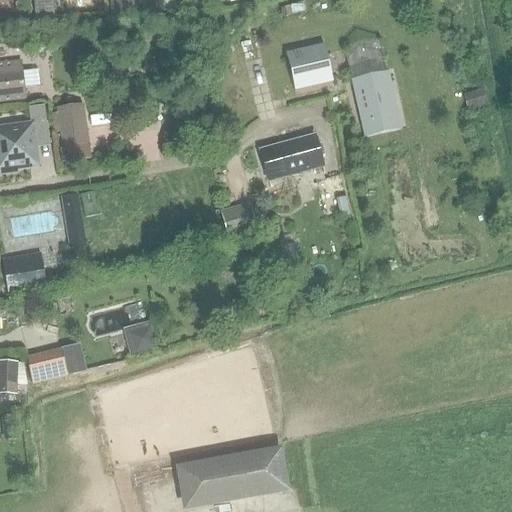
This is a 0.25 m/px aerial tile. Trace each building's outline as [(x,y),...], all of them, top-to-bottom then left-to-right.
[(35,22),(53,20),(51,0),(45,0),(34,1),(35,22)] [(131,0),(110,0),(111,15),(133,14),(131,0)] [(324,45),(286,54),(286,55),(287,54),(296,91),(294,91),(294,92),(333,83),(333,82),(331,83),(323,46),(324,46),(324,45)] [(0,100),(20,99),(17,60),(0,61),(0,100)] [(351,81),(364,139),(363,135),(400,126),(401,131),(402,131),(389,73),(388,73),(388,74),(352,83),(351,81)] [(485,90),(469,95),(473,108),(489,104),(485,90)] [(86,145),(80,104),(56,108),(57,121),(52,121),(53,132),(59,131),(62,148),(86,145)] [(0,174),(17,173),(17,171),(39,168),(35,137),(48,136),(44,105),(29,107),(31,122),(0,125),(0,174)] [(311,138),(257,153),(265,182),(319,167),(311,138)] [(68,164),(90,161),(88,145),(66,148),(68,164)] [(70,249),(85,246),(77,197),(62,199),(70,249)] [(247,204),(218,212),(226,238),(254,230),(247,204)] [(9,296),(47,289),(40,254),(2,261),(9,296)] [(250,254),(238,263),(248,277),(260,269),(250,254)] [(65,268),(78,265),(76,257),(64,259),(65,268)] [(128,333),(134,356),(156,350),(151,327),(128,333)] [(27,359),(33,386),(68,377),(61,350),(27,359)] [(0,394),(16,395),(17,363),(0,362),(0,394)] [(99,476),(84,405),(60,410),(65,434),(54,436),(58,460),(70,457),(75,481),(99,476)] [(176,463),(184,509),(291,490),(283,445),(176,463)]
